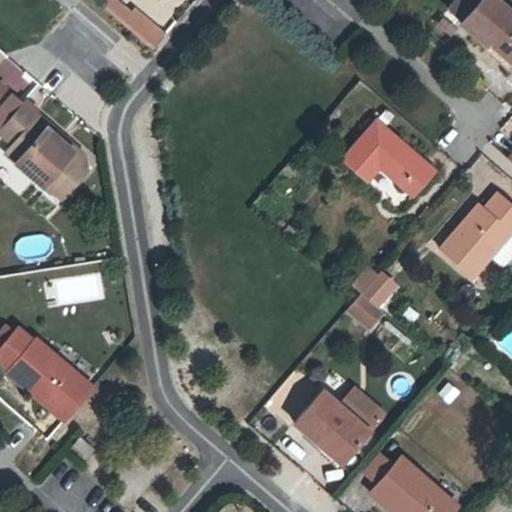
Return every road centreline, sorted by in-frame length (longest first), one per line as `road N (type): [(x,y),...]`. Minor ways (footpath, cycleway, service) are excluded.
road 1 (residential): [(225,459),(178,417),(154,380),(116,120),(221,0)]
road 2 (residential): [(325,0),(462,114)]
